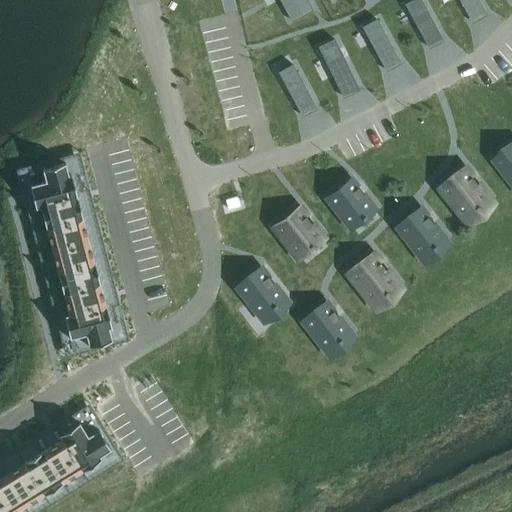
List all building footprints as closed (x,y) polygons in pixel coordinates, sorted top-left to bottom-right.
[(511,144),(494,158),(493,158),(494,159),(511,181),(511,144)] [(463,215),(464,216),(465,216),(465,215),(475,207),(476,208),(479,206),(478,205),(485,199),(486,199),(487,199),(486,198),(475,185),(477,184),(476,183),(476,184),(471,177),(471,176),(469,177),(464,170),(463,169),(462,169),(463,170),(442,186),(441,186),(441,187),(442,187),(464,215),(463,215)] [(35,207),(76,196),(70,172),(29,183),(35,207)] [(328,196),(327,196),(328,197),(350,225),(350,226),(351,226),(351,225),(362,217),(363,218),(366,216),(365,215),(372,209),(373,209),(372,208),(362,195),(363,194),(362,193),(362,194),(357,187),(358,187),(357,186),(356,187),(350,180),(350,179),(349,179),(349,180),(328,196)] [(41,230),(82,220),(76,196),(35,207),(41,230)] [(276,225),(275,226),(276,227),(276,226),(298,254),(297,255),(298,256),(299,255),(299,254),(309,246),(310,247),(314,245),(313,244),(320,238),(320,239),(321,238),(320,237),(310,224),(311,223),(310,222),(310,223),(305,217),(305,216),(304,216),(298,209),(298,208),(297,209),(276,225)] [(420,255),(420,256),(421,255),(432,247),(433,248),(436,245),(435,244),(442,239),(443,238),(442,237),(432,224),(433,223),(432,223),(427,217),(428,216),(427,216),(426,217),(420,209),(420,208),(419,209),(398,225),(397,226),(398,227),(420,255)] [(88,243),(82,220),(41,230),(47,254),(88,243)] [(94,267),(88,243),(47,254),(53,278),(94,267)] [(372,301),(373,302),(374,301),(373,301),(384,292),(385,294),(388,291),(387,290),(394,284),(394,285),(395,284),(395,283),(394,283),(384,270),(385,269),(384,269),(379,263),(380,262),(379,262),(378,263),(372,255),(373,255),(372,254),(371,255),(350,271),(349,272),(350,273),(372,301)] [(266,309),(267,310),(268,310),(267,309),(278,301),(279,302),(282,300),(281,299),(288,293),(289,293),(289,292),(288,292),(278,279),(279,278),(279,277),(278,278),(273,271),(274,271),(273,270),(272,271),(266,264),(267,264),(266,263),(265,263),(265,264),(244,280),(243,280),(244,281),(266,309)] [(101,290),(94,267),(53,278),(59,301),(101,290)] [(59,301),(66,325),(107,314),(101,290),(59,301)] [(332,344),(333,345),(333,344),(344,336),(345,337),(348,335),(347,333),(354,328),(355,327),(354,326),(354,327),(344,314),(345,313),(345,312),(344,312),(339,306),(340,306),(339,305),(338,306),(332,299),(333,298),(332,297),(331,298),(310,315),(310,314),(309,315),(310,316),(332,344)] [(113,337),(107,314),(66,325),(72,348),(113,337)] [(70,431),(89,462),(110,449),(91,418),(70,431)] [(68,474),(89,462),(70,431),(49,444),(68,474)] [(47,487),(68,474),(49,444),(28,456),(47,487)] [(26,500),(47,487),(28,456),(8,469),(26,500)] [(0,473),(0,503),(5,511),(26,500),(8,469),(0,473)]
